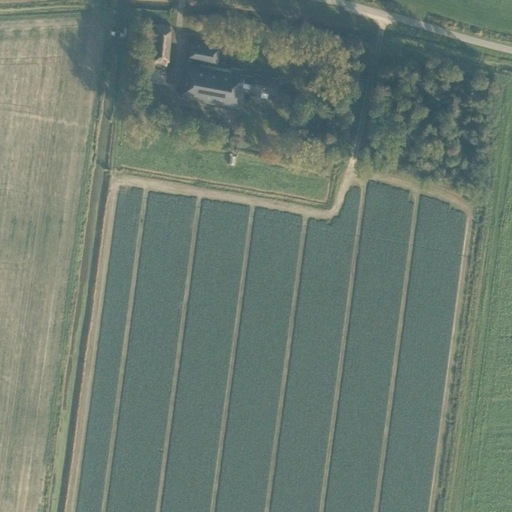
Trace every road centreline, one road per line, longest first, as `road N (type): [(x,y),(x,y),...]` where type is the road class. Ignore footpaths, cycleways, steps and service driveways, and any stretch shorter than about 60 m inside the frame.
road 1 (unclassified): [(511,48),(328,0)]
road 2 (track): [(383,13),(351,164)]
